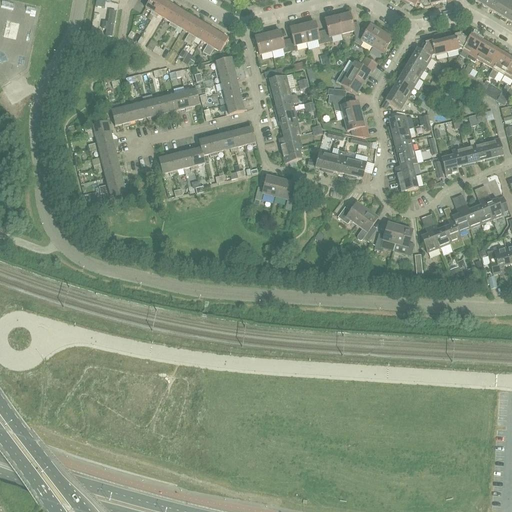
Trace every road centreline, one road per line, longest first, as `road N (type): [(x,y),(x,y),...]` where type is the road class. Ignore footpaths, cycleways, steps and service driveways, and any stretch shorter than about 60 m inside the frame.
road 1 (residential): [(511,309),(190,288),(93,265),(69,251),(40,196),(34,113),(80,0)]
road 2 (unclassified): [(511,382),(243,363),(41,326)]
road 3 (primary): [(184,511),(0,455)]
road 4 (residential): [(375,190),(384,154),(375,93),(416,25)]
road 5 (residential): [(256,115),(266,167),(375,190)]
road 6 (residential): [(375,190),(390,209),(413,214),(447,189),(498,169)]
road 7 (residential): [(121,149),(256,115)]
road 8 (primary): [(83,511),(0,401)]
road 9 (primary): [(0,471),(118,511)]
